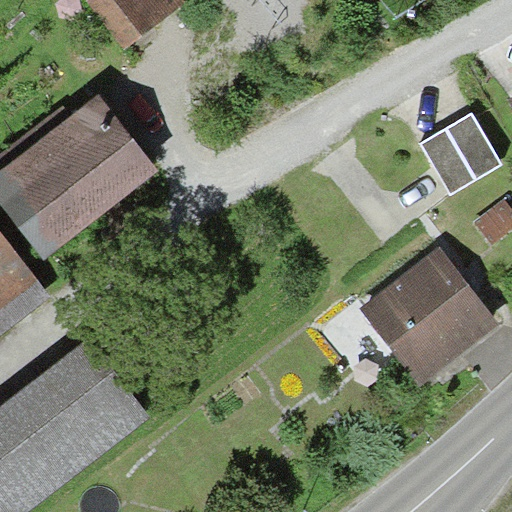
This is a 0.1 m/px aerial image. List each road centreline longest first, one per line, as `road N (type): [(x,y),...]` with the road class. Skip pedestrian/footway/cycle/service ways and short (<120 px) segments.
road 1 (residential): [(511,7),(231,177)]
road 2 (tertiary): [(511,415),(411,511)]
